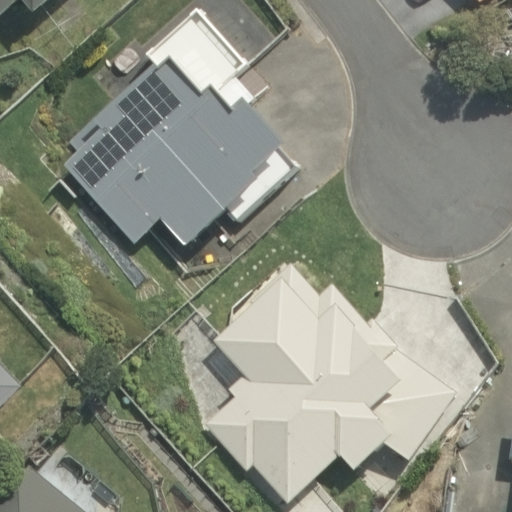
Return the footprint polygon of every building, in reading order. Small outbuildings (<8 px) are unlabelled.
[(0,0),(0,23),(27,0),(39,14),(55,0),(0,0)] [(474,0),(480,9),(493,0),(474,0)] [(68,166),(140,244),(166,220),(193,248),(223,219),(234,231),(295,174),(277,156),(291,142),(250,98),(240,108),(220,87),(248,66),(198,12),(153,54),(157,66),(97,122),(93,117),(66,143),(79,156),(68,166)] [(235,397),(208,422),(248,469),(256,462),(289,502),(344,456),(358,472),(384,447),(393,444),(410,459),(456,397),(373,327),(336,285),(315,301),(289,273),(215,341),(245,373),(229,388),(235,397)] [(0,418),(36,383),(0,346),(0,418)] [(0,511),(87,511),(89,511),(30,464),(0,501),(0,511)]
